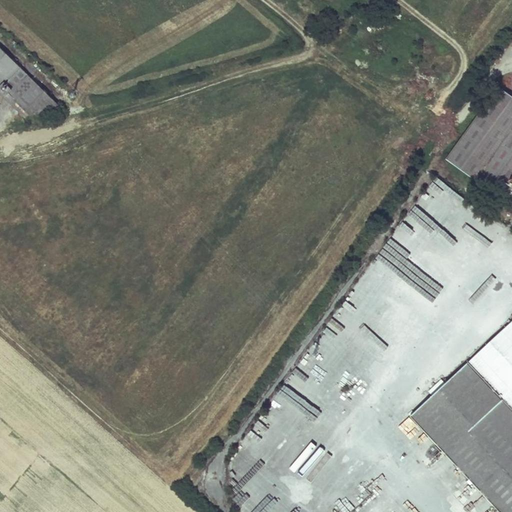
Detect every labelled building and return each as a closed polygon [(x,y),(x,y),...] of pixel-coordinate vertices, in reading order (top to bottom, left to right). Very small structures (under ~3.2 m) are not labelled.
[(0,48),(0,90),(6,96),(5,97),(22,114),(55,104),(19,69),(20,68),(6,54),(0,48)] [(511,97),(498,87),(495,92),(492,90),(489,94),(492,96),(446,160),(495,195),(491,201),(499,207),(503,201),(497,197),(506,184),(511,175),(511,97)] [(511,187),(506,184),(497,197),(503,201),(511,188),(511,187)] [(433,395),(411,416),(500,511),(511,511),(511,322),(441,387),(438,384),(430,392),(433,395)] [(244,504),(252,489),(244,484),(235,498),(244,504)]
